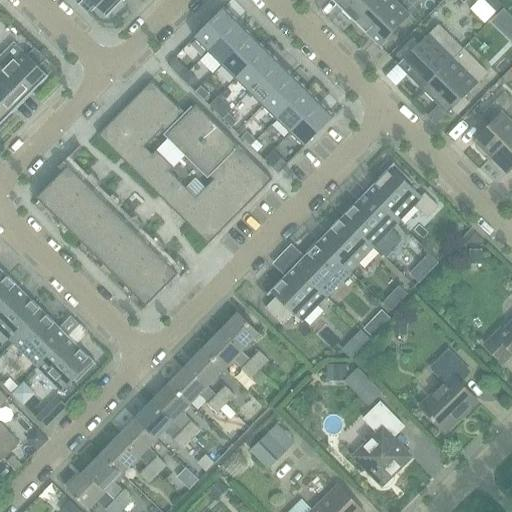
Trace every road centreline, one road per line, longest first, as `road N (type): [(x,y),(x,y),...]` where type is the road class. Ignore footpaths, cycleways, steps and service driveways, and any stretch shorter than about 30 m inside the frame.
road 1 (residential): [(143,356),(384,114)]
road 2 (residential): [(0,506),(143,356)]
road 3 (residential): [(143,356),(0,208)]
road 4 (residential): [(511,235),(384,114)]
road 5 (residential): [(384,114),(274,0)]
road 6 (residential): [(0,184),(107,71)]
